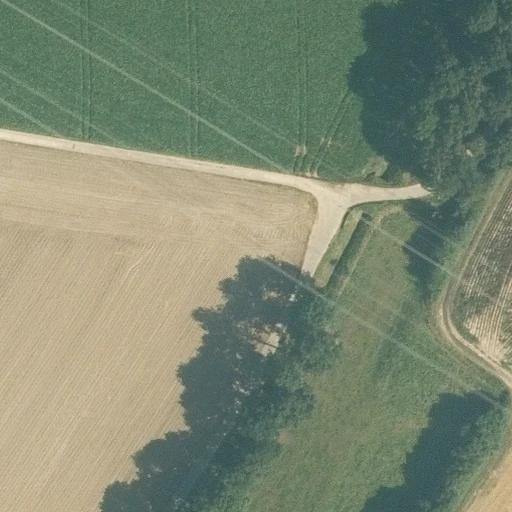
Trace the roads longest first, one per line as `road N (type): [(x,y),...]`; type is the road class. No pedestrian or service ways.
road 1 (track): [(188,511),(305,305),(339,202),(433,207),(489,171),(511,140)]
road 2 (track): [(0,151),(339,202)]
road 3 (track): [(511,386),(471,360),(459,322),(511,219)]
